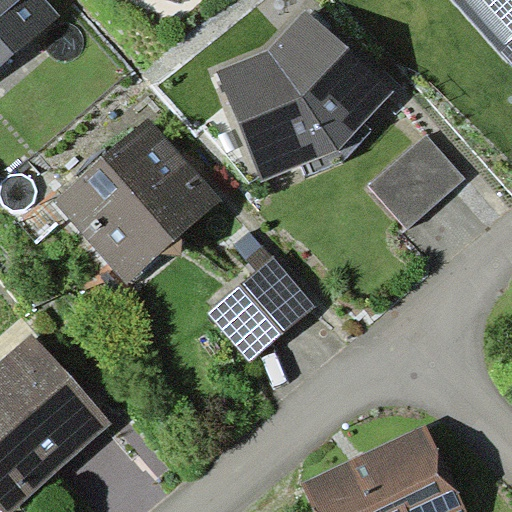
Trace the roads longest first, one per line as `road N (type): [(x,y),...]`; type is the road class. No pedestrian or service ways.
road 1 (residential): [(202,511),(402,347)]
road 2 (residential): [(402,347),(511,453)]
road 3 (residential): [(402,347),(511,252)]
